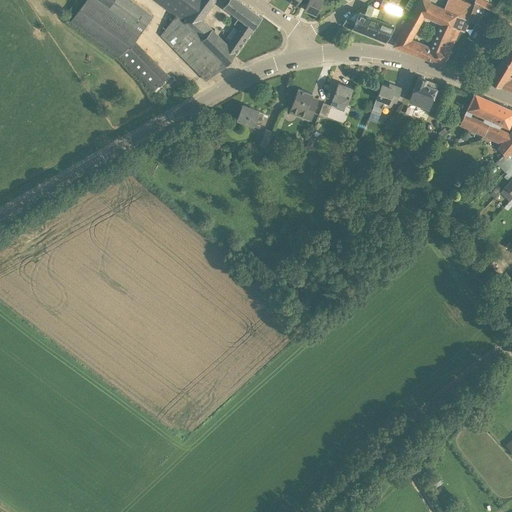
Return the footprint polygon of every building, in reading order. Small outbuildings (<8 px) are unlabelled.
[(153,16),(131,0),(85,0),(71,21),(119,56),(135,41),(153,16)] [(227,64),(253,27),(261,16),(239,0),(153,0),(175,16),(161,36),(206,81),(227,64)] [(308,0),(305,9),(316,14),(322,0),(308,0)] [(374,8),(364,31),(375,36),(385,10),(388,2),(383,0),(382,0),(379,10),(374,8)] [(444,9),(431,3),(424,0),(419,0),(413,13),(394,46),(409,52),(413,42),(409,40),(423,14),(442,23),(431,49),(420,45),(417,55),(437,62),(451,27),(452,27),(457,14),(444,9)] [(408,0),(404,8),(413,13),(419,0),(408,0)] [(482,26),(491,12),(484,9),(485,7),(474,1),(472,7),(468,19),(476,23),(482,26)] [(468,19),(472,7),(462,2),(457,14),(465,18),(468,19)] [(364,31),(374,8),(368,6),(365,14),(357,11),(356,15),(353,14),(347,18),(346,18),(343,25),(352,29),(353,27),(364,31)] [(392,13),(385,10),(375,36),(387,40),(401,15),(393,11),(392,13)] [(470,21),(465,19),(465,18),(457,14),(452,27),(451,27),(437,62),(444,65),(450,50),(449,50),(450,49),(452,49),(460,30),(465,32),(470,21)] [(511,42),(490,79),(489,81),(505,88),(511,90),(511,79),(510,79),(506,77),(511,67),(511,42)] [(420,77),(418,77),(409,101),(428,109),(433,96),(436,88),(425,83),(426,80),(425,79),(424,77),(422,76),(420,77)] [(346,103),(352,88),(339,83),(333,98),(346,103)] [(396,103),(402,88),(393,85),(392,88),(381,84),(376,99),(371,111),(380,114),(384,102),(389,103),(390,101),(396,103)] [(312,94),(298,89),(289,112),(310,119),(318,99),(311,97),(312,94)] [(474,93),(462,121),(460,126),(474,132),(479,120),(471,117),(473,112),(481,115),(488,99),(474,93)] [(502,105),(488,99),(481,115),(485,117),(482,122),(479,120),(474,132),(487,137),(502,105)] [(326,117),(331,105),(323,102),(318,114),(326,117)] [(256,117),(259,111),(243,105),(237,119),(259,128),(262,119),(256,117)] [(511,109),(502,105),(487,137),(501,143),(505,132),(498,129),(501,121),(509,125),(511,117),(511,109)] [(267,148),(273,132),(265,129),(259,145),(267,148)] [(508,156),(511,150),(511,130),(510,134),(501,143),(497,148),(505,154),(508,156)] [(312,148),(315,142),(313,138),(310,137),(307,146),(312,148)] [(278,150),(273,143),(268,147),(273,153),(278,150)] [(413,158),(403,148),(385,164),(395,175),(413,158)] [(511,160),(508,156),(505,154),(495,162),(505,172),(511,164),(511,160)] [(410,195),(418,188),(422,185),(414,176),(404,185),(403,186),(410,195)] [(495,197),(502,189),(497,185),(490,193),(495,197)] [(511,278),(511,277),(506,270),(497,278),(504,286),(511,278)]
